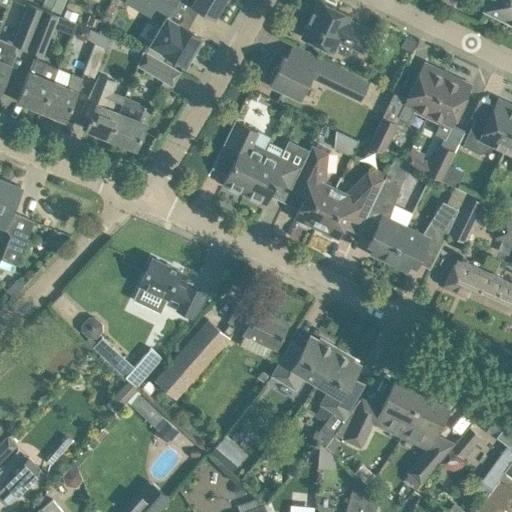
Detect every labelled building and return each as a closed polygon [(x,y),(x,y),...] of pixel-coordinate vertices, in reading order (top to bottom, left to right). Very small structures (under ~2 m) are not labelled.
[(61,12),(66,0),(44,0),(43,4),(61,12)] [(135,0),(144,4),(166,18),(151,43),(185,63),(193,50),(197,52),(203,41),(199,39),(201,37),(188,29),(168,17),(175,6),(164,0),(135,0)] [(190,0),(193,2),(192,4),(213,16),(222,0),(190,0)] [(320,0),(317,0),(301,35),(332,50),(338,39),(363,51),(373,29),(348,17),(350,14),(320,0)] [(511,0),(488,0),(485,9),(511,21),(511,0)] [(27,48),(42,7),(28,2),(12,42),(27,48)] [(42,7),(27,48),(43,54),(59,14),(42,7)] [(90,14),(86,22),(97,27),(100,19),(90,14)] [(77,22),(73,31),(77,36),(83,39),(88,37),(92,28),(77,22)] [(400,46),(411,52),(416,41),(406,35),(400,46)] [(0,92),(12,63),(11,63),(16,50),(6,46),(8,41),(0,38),(0,92)] [(95,42),(82,72),(93,77),(106,47),(95,42)] [(369,80),(347,69),(292,43),(286,56),(283,55),(269,84),(300,99),(311,76),(360,99),(369,80)] [(143,48),(136,65),(172,86),(181,70),(143,48)] [(53,79),(53,80),(58,67),(44,62),(44,61),(34,57),(29,70),(28,70),(16,100),(41,109),(53,79)] [(428,113),(445,77),(436,72),(434,68),(423,62),(398,116),(408,120),(413,110),(417,109),(417,108),(428,113)] [(41,109),(66,119),(78,89),(77,89),(82,77),(71,72),(66,85),(53,80),(53,79),(41,109)] [(122,103),(124,98),(122,97),(110,92),(114,81),(98,74),(80,110),(91,115),(86,128),(96,132),(94,136),(106,140),(107,136),(108,137),(117,115),(122,103)] [(445,77),(428,113),(438,118),(438,119),(439,122),(434,133),(445,138),(470,85),(459,80),(454,81),(445,77)] [(148,113),(150,108),(146,106),(124,98),(122,103),(117,115),(108,137),(121,142),(135,147),(144,125),(148,113)] [(497,98),(486,123),(474,117),(462,144),(479,152),(490,148),(492,143),(504,149),(511,131),(511,108),(510,107),(510,104),(497,98)] [(382,116),(368,145),(382,151),(396,123),(382,116)] [(265,149),(264,149),(251,142),(257,130),(235,119),(218,154),(232,161),(222,182),(227,184),(228,188),(237,192),(240,191),(244,192),(265,149)] [(352,151),(356,138),(338,132),(333,145),(352,151)] [(300,166),(280,156),(284,148),(268,140),(264,149),(265,149),(244,192),(248,194),(248,197),(258,202),(260,200),(265,203),(275,182),(290,189),(290,188),(300,166)] [(450,159),(454,151),(440,144),(431,162),(422,157),(409,151),(403,161),(407,163),(412,166),(426,172),(440,179),(450,159)] [(316,227),(335,187),(324,182),(327,153),(311,145),(300,166),(290,188),(305,195),(294,216),(299,219),(300,222),(309,226),(311,224),(316,227)] [(338,237),(348,215),(362,222),(383,179),(386,174),(375,169),(373,174),(367,172),(346,193),(335,187),(316,227),(321,229),(321,232),(330,237),(333,235),(338,237)] [(362,222),(359,229),(371,235),(367,244),(373,246),(370,252),(388,261),(405,225),(389,217),(401,181),(400,180),(386,174),(383,179),(362,222)] [(0,177),(0,225),(4,227),(11,234),(1,258),(16,264),(34,220),(11,211),(21,186),(0,177)] [(467,194),(448,233),(465,241),(472,226),(477,229),(485,214),(479,211),(484,202),(467,194)] [(405,225),(388,261),(406,270),(409,264),(415,266),(419,258),(431,264),(458,208),(446,202),(442,200),(422,233),(405,225)] [(511,242),(511,216),(506,214),(498,238),(511,242)] [(152,257),(139,283),(181,302),(178,309),(192,316),(203,292),(188,285),(186,289),(174,283),(180,271),(152,257)] [(443,285),(511,315),(511,282),(457,257),(443,285)] [(286,321),(256,307),(254,311),(238,304),(238,303),(237,303),(230,319),(247,327),(244,331),(275,345),(286,321)] [(88,316),(81,324),(81,331),(89,338),(96,337),(103,330),(102,323),(95,316),(88,316)] [(208,319),(156,379),(176,397),(228,336),(208,319)] [(315,381),(336,346),(320,336),(319,339),(310,334),(298,354),(287,347),(272,373),(294,387),(302,373),(315,381)] [(365,382),(353,374),(360,363),(352,358),(353,356),(336,346),(315,381),(329,389),(321,402),(334,410),(314,436),(326,445),(332,436),(334,432),(345,417),(365,382)] [(134,367),(125,377),(128,380),(131,383),(136,387),(162,357),(151,347),(134,367)] [(136,387),(131,383),(128,380),(116,394),(125,402),(137,388),(136,387)] [(401,436),(421,393),(394,381),(382,406),(360,396),(345,417),(334,432),(343,436),(342,438),(361,447),(373,423),(401,436)] [(139,393),(130,402),(170,440),(179,431),(139,393)] [(437,461),(438,460),(438,461),(443,455),(451,446),(454,443),(435,434),(448,406),(421,393),(401,436),(426,448),(408,470),(410,472),(403,479),(413,488),(437,461)] [(498,479),(511,459),(511,407),(504,402),(487,427),(508,442),(479,482),(490,489),(492,487),(498,479)] [(463,456),(480,437),(468,426),(454,443),(451,446),(463,456)] [(326,445),(325,446),(332,452),(340,441),(332,436),(326,445)] [(220,441),(210,452),(230,471),(240,459),(220,441)] [(25,486),(42,469),(30,456),(13,474),(25,486)] [(511,459),(498,479),(504,471),(511,477),(511,459)] [(360,511),(367,490),(368,484),(356,473),(344,511),(360,511)] [(152,482),(126,511),(152,511),(167,495),(152,482)] [(490,489),(479,505),(489,511),(500,511),(510,500),(492,487),(490,489)] [(374,511),(380,494),(367,490),(360,511),(374,511)] [(39,509),(36,511),(63,511),(53,498),(39,509)] [(267,511),(264,502),(250,508),(251,511),(267,511)]
